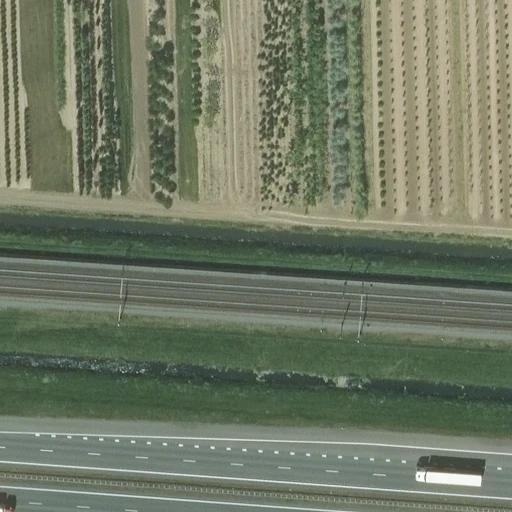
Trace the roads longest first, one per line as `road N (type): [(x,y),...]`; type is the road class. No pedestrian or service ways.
road 1 (motorway): [(511,485),(0,448)]
road 2 (motorway): [(0,503),(122,511)]
